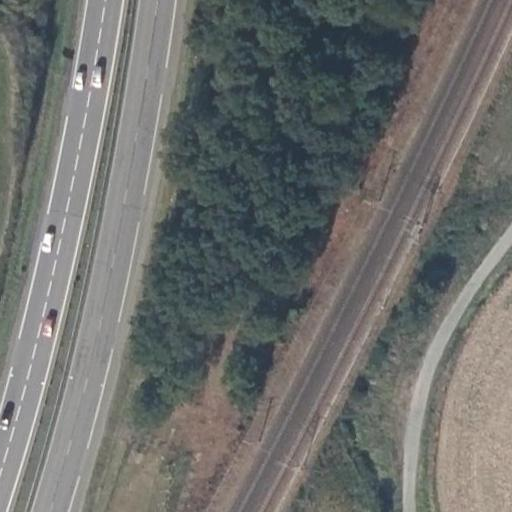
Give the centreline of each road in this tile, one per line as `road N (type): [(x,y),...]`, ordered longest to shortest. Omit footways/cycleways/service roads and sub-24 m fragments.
road 1 (trunk): [(51,511),(99,329),(158,0)]
road 2 (trunk): [(106,0),(44,317),(0,481)]
road 3 (unclassified): [(511,237),(431,359),(414,421),(409,511)]
